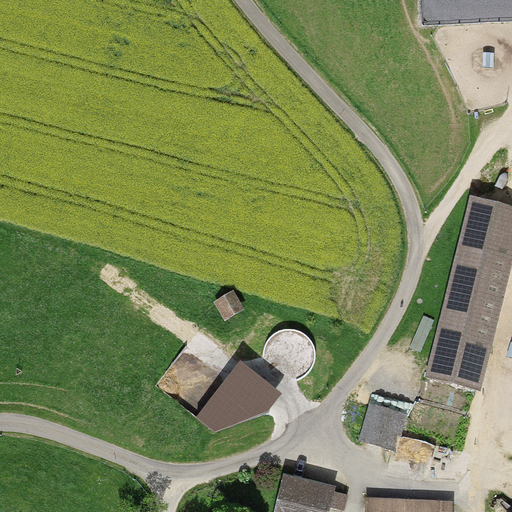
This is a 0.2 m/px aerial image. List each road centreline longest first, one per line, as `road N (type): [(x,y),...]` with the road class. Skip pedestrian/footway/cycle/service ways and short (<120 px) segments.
road 1 (unclassified): [(0,426),(49,433),(176,480),(220,471),(281,455),(311,436),(397,324),(425,240),(403,184),(244,0)]
road 2 (track): [(155,312),(205,347),(260,364),(311,436)]
road 3 (track): [(425,240),(511,128)]
